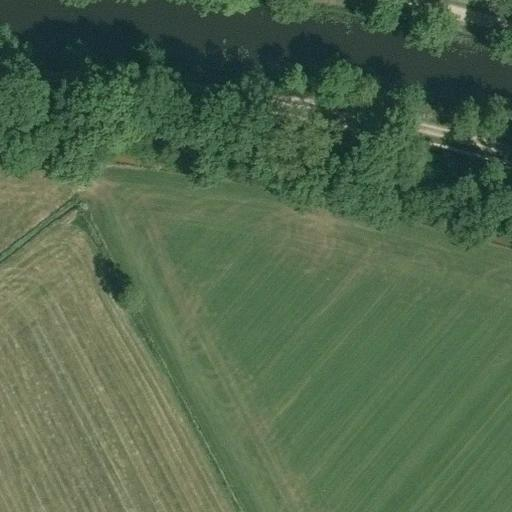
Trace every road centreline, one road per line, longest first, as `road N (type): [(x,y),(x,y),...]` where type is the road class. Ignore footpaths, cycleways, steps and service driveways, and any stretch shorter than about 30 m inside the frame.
road 1 (track): [(0,75),(191,85),(360,112),(511,148)]
road 2 (track): [(511,27),(359,0)]
